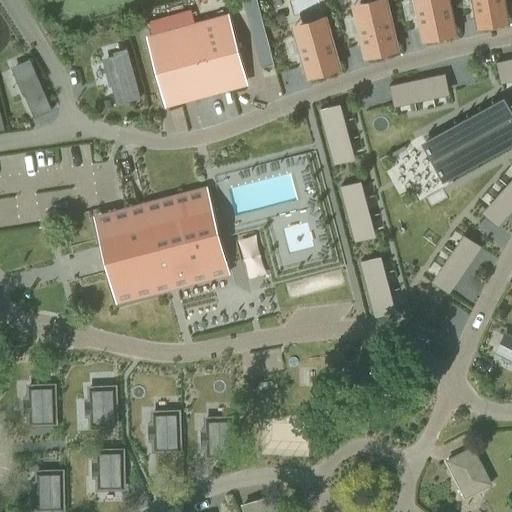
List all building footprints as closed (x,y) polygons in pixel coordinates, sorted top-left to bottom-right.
[(448,0),(415,0),(420,21),(418,21),(420,28),(421,28),(423,37),(454,30),(448,0)] [(502,0),(474,0),(476,11),(475,11),(476,18),(478,18),(478,23),(506,19),(502,0)] [(387,7),(356,14),(361,37),(360,37),(362,45),(363,45),(365,53),(396,46),(387,7)] [(150,38),(165,93),(241,72),(226,17),(213,21),(222,55),(214,57),(205,23),(189,27),(191,33),(178,37),(176,31),(150,38)] [(327,26),(297,35),(303,58),(301,58),(304,66),(305,65),(307,74),(338,65),(327,26)] [(127,47),(126,47),(127,51),(116,54),(117,58),(105,61),(111,84),(109,85),(109,86),(111,85),(116,104),(141,97),(127,47)] [(496,63),(497,63),(501,79),(511,76),(511,58),(496,62),(496,63)] [(14,68),(26,95),(25,95),(34,117),(52,109),(31,61),(14,68)] [(448,91),(445,74),(445,73),(389,85),(389,86),(390,86),(394,103),(448,91)] [(511,113),(504,99),(424,141),(444,179),(511,143),(511,113)] [(336,164),(335,163),(352,158),(337,105),(321,109),(321,108),(320,108),(334,164),(336,164)] [(342,186),(341,185),(340,185),(355,241),(356,241),(356,240),(372,235),(358,182),(342,186)] [(511,182),(485,213),(497,225),(497,226),(511,209),(511,182)] [(102,247),(116,244),(118,253),(122,267),(108,271),(114,294),(208,270),(199,236),(218,231),(207,186),(144,203),(146,211),(96,224),(102,247)] [(448,291),(448,292),(449,293),(481,246),(480,245),(480,246),(466,236),(434,282),(448,291)] [(375,316),(376,316),(376,315),(392,310),(378,257),(362,261),(361,260),(360,260),(375,316)] [(511,335),(506,333),(497,349),(511,356),(511,335)] [(4,361),(0,383),(0,406),(13,409),(21,364),(4,361)] [(71,404),(85,397),(69,363),(54,370),(71,404)] [(29,386),(29,399),(27,399),(28,413),(29,413),(30,424),(55,423),(54,385),(29,386)] [(89,388),(90,400),(88,400),(89,414),(90,414),(91,425),(116,424),(115,387),(89,388)] [(154,450),(179,449),(179,411),(153,412),(153,424),(152,424),(152,438),(154,438),(154,450)] [(206,418),(206,431),(205,431),(205,445),(207,445),(207,456),(232,456),(231,417),(206,418)] [(79,469),(94,461),(76,428),(62,436),(79,469)] [(465,496),(490,484),(472,447),(447,460),(465,496)] [(98,462),(96,462),(96,476),(98,475),(98,488),(123,488),(123,450),(97,450),(98,462)] [(37,497),(37,509),(63,509),(63,471),(37,471),(37,482),(35,482),(35,497),(37,497)] [(245,511),(276,511),(272,496),(243,505),(245,511)]
